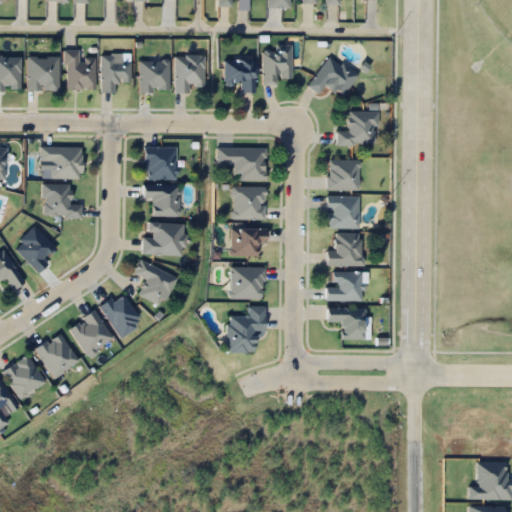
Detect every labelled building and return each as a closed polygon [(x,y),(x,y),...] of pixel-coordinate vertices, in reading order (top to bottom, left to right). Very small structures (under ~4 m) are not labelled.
[(276,84),(276,78),(290,78),(290,47),(260,47),(260,84),(276,84)] [(63,89),(93,89),(93,58),(77,58),(77,49),(63,49),(63,89)] [(324,84),(340,96),(356,75),(329,54),(306,85),(317,93),(324,84)] [(173,55),(173,93),(189,93),(189,85),(202,85),(202,55),(173,55)] [(0,91),(18,91),(19,56),(0,56),(0,91)] [(57,56),(25,56),(25,91),(57,91),(57,56)] [(99,56),(99,93),(114,93),(114,82),(129,82),(129,60),(112,60),(112,56),(99,56)] [(137,60),(137,92),(167,92),(167,60),(137,60)] [(222,60),(222,82),(238,82),(238,92),(253,92),(253,60),(222,60)] [(334,131),(335,144),(374,144),(374,111),(346,111),(346,131),(334,131)] [(48,179),(80,179),(80,147),(38,147),(38,161),(48,161),(48,179)] [(175,179),(175,147),(143,147),(143,179),(175,179)] [(264,148),(214,147),(214,166),(234,166),(234,180),(264,180),(264,148)] [(357,190),(357,159),(326,159),(326,190),(357,190)] [(79,205),(68,205),(68,184),(41,184),(41,218),(79,218),(79,205)] [(141,199),(151,199),(151,216),(178,216),(178,184),(141,184),(141,199)] [(230,187),(230,219),(263,219),(263,187),(230,187)] [(356,195),(326,195),(326,228),(356,228),(356,195)] [(141,237),(140,254),(181,256),(183,224),(146,222),(145,237),(141,237)] [(264,243),(264,228),(229,228),(229,256),(256,256),(256,243),(264,243)] [(360,265),(360,233),(333,233),(333,250),(324,250),(324,265),(360,265)] [(12,290),(24,282),(2,249),(0,250),(0,280),(4,278),(12,290)] [(145,280),(137,295),(160,307),(175,278),(139,259),(132,273),(145,280)] [(228,298),(263,298),(263,267),(228,267),(228,298)] [(324,287),(324,300),(361,300),(361,271),(330,271),(330,287),(324,287)] [(253,352),(252,331),(263,331),(263,306),(246,306),(246,316),(225,316),(226,352),(253,352)] [(340,339),(363,339),(363,307),(325,307),(325,322),(340,322),(340,339)] [(112,339),(93,310),(67,328),(86,357),(112,339)] [(76,361),(58,333),(33,348),(51,377),(76,361)] [(0,371),(18,399),(43,382),(25,355),(0,371)] [(0,426),(7,423),(3,415),(16,408),(0,379),(0,426)]
